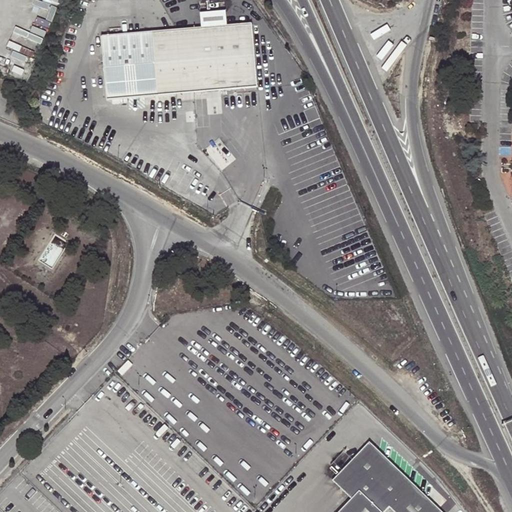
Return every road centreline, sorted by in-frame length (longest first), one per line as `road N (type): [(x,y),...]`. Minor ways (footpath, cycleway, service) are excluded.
road 1 (unclassified): [(178,223),(283,299),(459,452),(511,476)]
road 2 (trunk): [(485,360),(330,0)]
road 3 (unclassified): [(485,360),(412,126),(413,71),(430,0)]
road 4 (trunk): [(398,227),(511,474)]
road 5 (primary): [(279,0),(398,227)]
road 6 (primary): [(302,0),(398,227)]
road 7 (unclassified): [(146,270),(124,328),(0,463)]
road 8 (unclassified): [(0,135),(143,204)]
